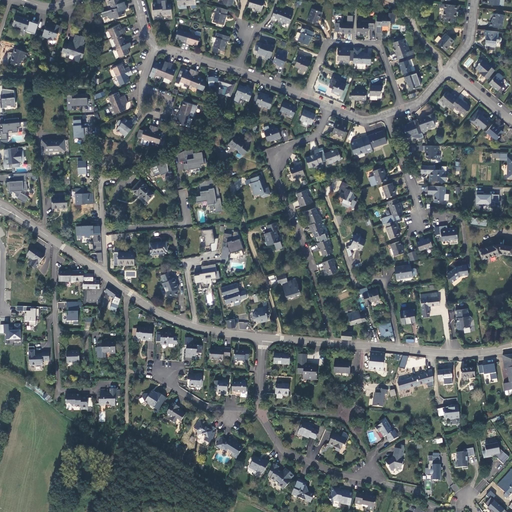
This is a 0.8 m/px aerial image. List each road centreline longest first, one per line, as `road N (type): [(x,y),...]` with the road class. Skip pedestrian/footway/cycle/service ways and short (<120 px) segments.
road 1 (residential): [(312,272),(272,168),(281,148),(317,135),(328,106)]
road 2 (residential): [(91,390),(59,389),(54,240)]
road 3 (residential): [(401,108),(379,44),(327,42),(304,97)]
road 4 (tertiary): [(103,274),(173,319),(262,337)]
road 5 (residential): [(258,409),(285,452),(336,473),(374,476),(368,454)]
road 6 (tertiary): [(262,337),(399,348)]
road 7 (residential): [(399,348),(381,279),(358,284),(345,256)]
road 8 (residential): [(384,114),(424,229)]
